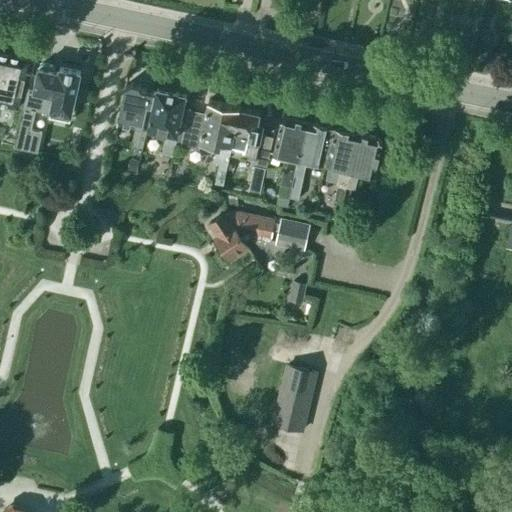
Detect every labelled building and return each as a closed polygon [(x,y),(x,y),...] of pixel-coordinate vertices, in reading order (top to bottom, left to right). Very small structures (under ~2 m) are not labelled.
[(0,104),(18,108),(28,61),(0,54),(0,104)] [(43,64),(39,66),(37,76),(31,75),(28,89),(19,130),(16,148),(38,153),(43,132),(32,130),(37,106),(50,109),(50,110),(51,110),(49,117),(69,121),(70,114),(71,114),(81,72),(60,68),(59,71),(54,70),(54,69),(52,66),(43,64)] [(148,128),(156,89),(155,91),(142,89),(141,85),(132,83),(128,86),(126,85),(118,121),(137,125),(134,136),(132,146),(143,148),(145,139),(148,128)] [(77,88),(74,99),(88,103),(91,91),(77,88)] [(157,89),(156,89),(148,128),(166,132),(162,152),(173,154),(186,96),(177,94),(176,93),(157,89)] [(230,154),(240,108),(240,107),(209,100),(206,114),(189,110),(181,146),(199,150),(201,142),(219,146),(215,161),(220,162),(216,182),(224,184),(230,154)] [(260,112),(240,108),(230,154),(256,160),(254,166),(266,169),(273,137),(262,135),(264,123),(258,122),(260,112)] [(290,197),(306,122),(287,118),(280,122),(273,154),(290,157),(288,168),(285,167),(278,196),(289,199),(290,197)] [(314,124),(306,122),(290,197),(298,199),(303,177),(307,161),(323,165),(332,127),(314,123),(314,124)] [(347,186),(359,133),(354,132),(335,128),(326,165),(329,166),(326,180),(338,182),(334,203),(342,205),(347,186)] [(378,137),(359,133),(347,186),(355,188),(359,172),(374,176),(382,143),(378,137)] [(388,145),(382,167),(394,170),(399,148),(388,145)] [(139,161),(131,159),(128,170),(137,172),(139,161)] [(227,204),(238,205),(237,197),(226,195),(227,204)] [(334,203),(331,214),(340,215),(342,205),(334,203)] [(230,214),(227,210),(210,221),(218,234),(215,236),(229,257),(247,245),(240,235),(246,231),(270,236),(273,218),(236,210),(230,214)] [(311,224),(281,217),(276,244),(305,251),(311,224)] [(302,304),(306,284),(293,281),(289,301),(302,304)] [(315,370),(286,363),(275,422),(301,429),(315,370)]
